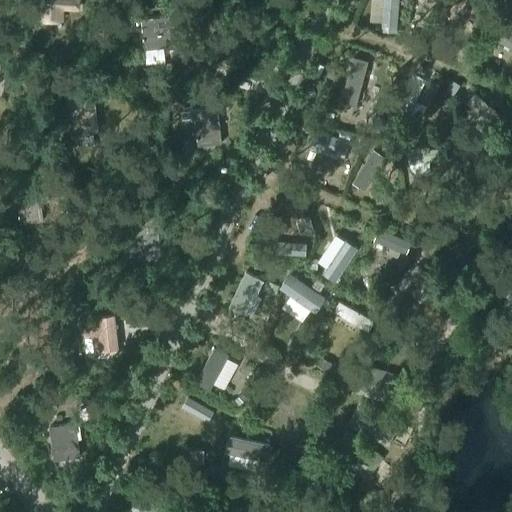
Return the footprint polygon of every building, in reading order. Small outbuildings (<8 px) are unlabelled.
[(78,0),(40,0),(39,22),(63,23),(64,13),(78,13),(78,0)] [(381,30),(381,31),(396,32),(398,0),(383,0),(382,23),(381,30)] [(460,0),(454,0),(449,10),(480,28),(487,15),(460,0)] [(176,16),(142,19),(145,50),(171,47),(169,28),(177,27),(176,16)] [(511,33),(500,27),(494,40),(511,49),(511,33)] [(409,34),(406,41),(416,45),(419,37),(409,34)] [(352,57),(341,100),(356,104),(367,61),(352,57)] [(419,65),(417,70),(424,74),(427,68),(419,65)] [(413,73),(396,110),(409,116),(426,79),(414,74),(413,73)] [(452,80),(446,91),(453,95),(459,84),(452,80)] [(83,95),(67,97),(71,134),(97,131),(93,92),(82,93),(83,95)] [(472,92),(463,103),(468,107),(476,114),(494,128),(503,117),(472,92)] [(468,107),(464,112),(472,118),(476,114),(468,107)] [(217,108),(191,111),(192,119),(192,121),(195,121),(198,146),(221,143),(217,108)] [(191,111),(182,112),(183,120),(192,119),(191,111)] [(373,118),(371,129),(379,131),(382,119),(373,118)] [(446,132),(441,141),(449,145),(454,136),(446,132)] [(395,137),(383,137),(384,148),(396,147),(395,137)] [(314,139),(310,152),(348,165),(352,152),(352,151),(314,139)] [(427,147),(407,148),(408,162),(409,162),(429,161),(447,160),(446,147),(427,149),(427,147)] [(370,149),(349,181),(362,190),(376,170),(380,163),(383,158),(370,149)] [(46,182),(38,183),(39,191),(47,190),(46,182)] [(40,202),(48,201),(47,190),(29,192),(30,196),(16,199),(20,223),(42,220),(40,202)] [(455,196),(452,196),(453,210),(495,208),(494,194),(491,194),(455,196)] [(158,231),(166,230),(165,215),(142,218),(142,222),(132,223),(135,251),(160,249),(158,231)] [(297,218),(301,232),(314,229),(311,215),(297,218)] [(378,228),(373,239),(388,245),(399,250),(405,252),(410,241),(378,228)] [(344,239),(322,273),(335,281),(357,247),(344,239)] [(274,241),(273,252),(277,253),(304,256),(306,244),(274,241)] [(426,241),(419,247),(428,257),(434,251),(426,241)] [(403,254),(395,266),(403,271),(410,259),(403,254)] [(310,259),(309,269),(316,270),(317,260),(310,259)] [(417,264),(385,295),(397,306),(428,275),(417,264)] [(244,271),(227,307),(242,314),(259,278),(244,271)] [(290,275),(281,288),(315,312),(324,300),(325,299),(290,275)] [(317,280),(313,286),(321,291),(325,285),(317,280)] [(266,290),(275,294),(279,287),(270,282),(266,290)] [(511,289),(509,289),(499,332),(511,334),(511,289)] [(339,302),(333,312),(369,332),(375,321),(339,302)] [(114,315),(83,319),(85,339),(93,338),(95,352),(119,349),(114,315)] [(215,347),(197,382),(211,389),(229,355),(215,347)] [(323,358),(318,366),(327,371),(332,364),(323,358)] [(359,365),(351,393),(397,405),(404,378),(359,365)] [(243,392),(235,399),(240,404),(248,398),(243,392)] [(186,397),(180,407),(206,422),(212,411),(186,397)] [(357,402),(345,426),(385,445),(396,422),(357,402)] [(273,404),(272,418),(310,419),(311,405),(273,404)] [(77,424),(49,428),(54,461),(80,458),(76,433),(79,433),(77,424)] [(344,431),(329,452),(364,479),(379,458),(344,431)] [(227,437),(224,452),(267,461),(270,445),(227,437)] [(210,460),(206,472),(214,475),(218,464),(210,460)] [(133,498),(130,511),(174,511),(176,506),(133,498)]
